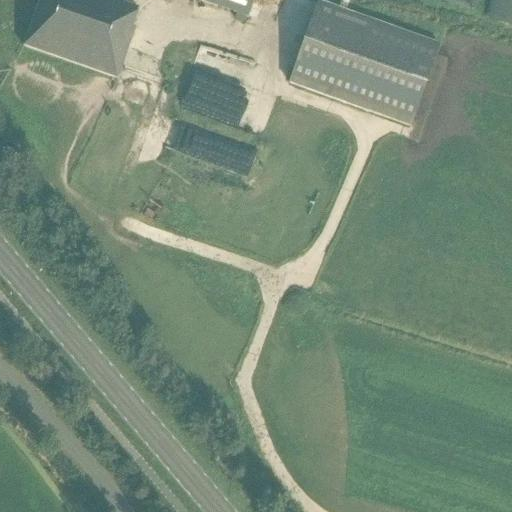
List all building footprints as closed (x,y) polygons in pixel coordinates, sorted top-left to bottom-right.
[(37,0),(40,1),(24,47),(117,80),(135,29),(132,28),(138,10),(110,0),(37,0)] [(194,0),(247,19),(253,0),(194,0)] [(511,22),(511,0),(490,0),(486,16),(511,22)] [(439,47),(318,3),(289,84),(410,128),(439,47)] [(248,73),(250,62),(200,52),(196,72),(217,76),(219,67),(248,73)] [(99,198),(124,149),(99,136),(74,185),(99,198)] [(239,149),(232,170),(245,174),(252,153),(239,149)] [(167,252),(172,238),(130,224),(126,238),(167,252)]
